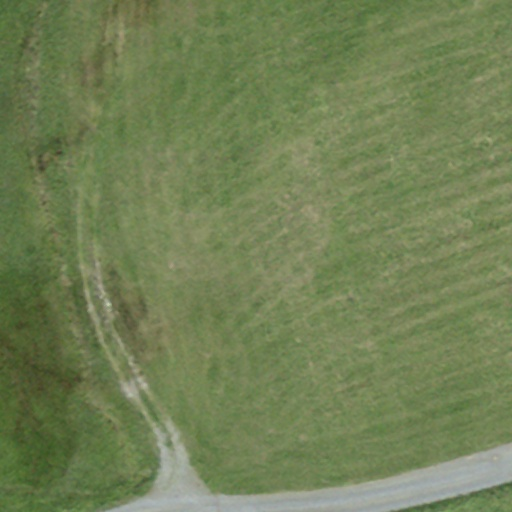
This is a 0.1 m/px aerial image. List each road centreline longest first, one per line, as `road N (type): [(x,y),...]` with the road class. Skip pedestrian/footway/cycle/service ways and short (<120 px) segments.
road 1 (track): [(152,511),(157,445),(67,195),(94,0)]
road 2 (track): [(296,511),(511,456)]
